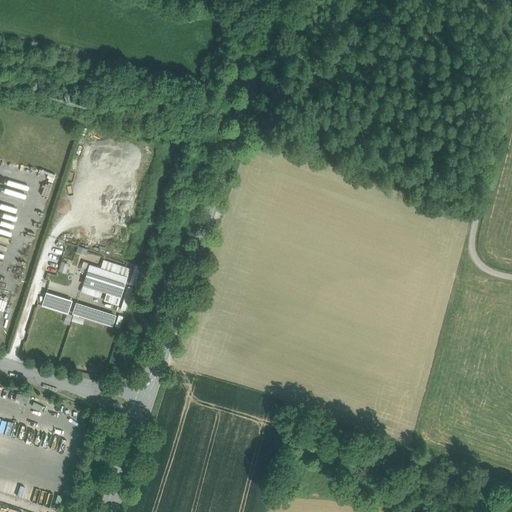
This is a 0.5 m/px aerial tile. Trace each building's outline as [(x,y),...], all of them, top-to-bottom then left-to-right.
[(86,271),(90,263),(84,260),(80,269),(86,271)] [(129,269),(103,260),(101,268),(127,277),(129,269)] [(101,268),(89,265),(83,285),(107,293),(120,297),(127,277),(101,268)] [(71,301),(47,293),(43,305),(67,313),(71,301)] [(120,297),(107,293),(104,301),(118,305),(120,297)] [(114,316),(77,304),(74,313),(111,325),(114,316)] [(28,397),(17,393),(15,399),(26,403),(28,397)]
